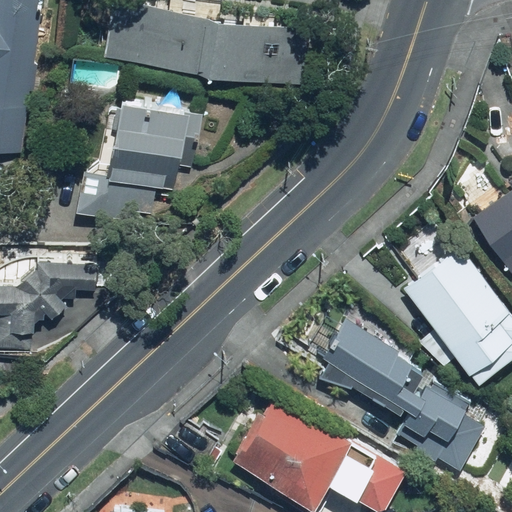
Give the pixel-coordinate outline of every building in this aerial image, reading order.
[(0,0),(0,129),(47,133),(57,0),(0,0)] [(299,12),(196,0),(122,0),(116,53),(291,74),(299,12)] [(212,95),(136,86),(127,163),(90,158),(85,207),(133,213),(137,178),(192,185),(200,123),(208,124),(212,95)] [(511,184),(479,212),(511,251),(511,184)] [(445,317),(428,332),(448,357),(466,342),(489,369),(511,349),(511,291),(473,244),(463,252),(454,242),(412,277),(445,317)] [(30,267),(0,263),(0,343),(26,346),(28,325),(40,326),(41,313),(71,315),(73,287),(84,288),(84,281),(104,283),(106,249),(52,245),(30,267)] [(433,354),(350,312),(327,365),(411,408),(410,411),(456,434),(449,449),(468,459),(490,415),(471,405),(475,397),(424,371),(433,354)] [(269,403),(264,401),(239,449),(325,493),(338,467),(394,496),(417,451),(281,381),(269,403)] [(179,502),(179,498),(117,496),(116,511),(212,511),(213,504),(179,502)]
